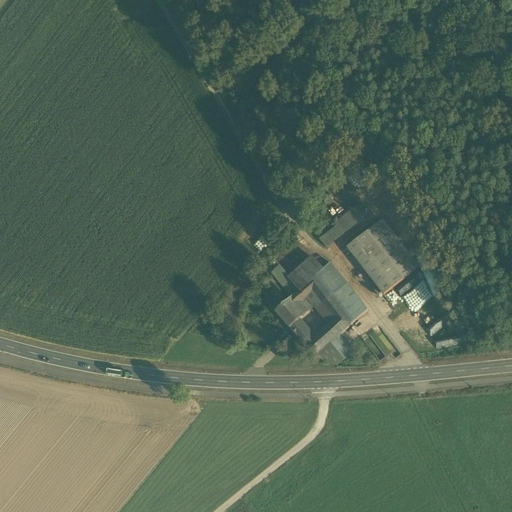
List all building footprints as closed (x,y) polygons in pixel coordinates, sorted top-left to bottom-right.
[(320,240),(327,249),(370,215),(362,204),(337,224),(338,225),(320,240)] [(384,219),(368,232),(405,279),(421,266),(384,219)] [(347,248),(384,295),(405,279),(368,232),(347,248)] [(291,299),(294,296),(315,277),(323,271),(314,261),(290,282),(278,269),(271,276),(270,276),(291,299)] [(315,277),(330,295),(344,282),(330,264),(323,271),(315,277)] [(312,311),(330,295),(315,277),(294,296),(309,313),(312,311)] [(367,311),(344,282),(330,295),(343,312),(353,324),(367,311)] [(261,302),(273,315),(282,308),(269,295),(261,302)] [(330,295),(312,311),(313,313),(315,311),(329,325),(343,312),(330,295)] [(273,315),(289,331),(298,323),(309,313),(294,296),(291,299),(282,308),(273,315)] [(309,352),(315,359),(340,336),(344,332),(353,324),(343,312),(329,325),(313,339),(298,323),(289,331),(297,340),(309,352)] [(442,333),(439,321),(422,325),(425,337),(442,333)] [(315,359),(329,363),(348,345),(340,336),(315,359)] [(291,346),(303,358),(309,352),(297,340),(291,346)] [(355,353),(348,345),(329,363),(342,365),(355,353)]
